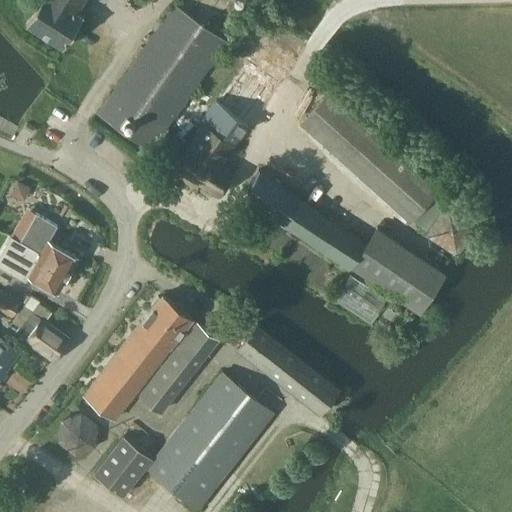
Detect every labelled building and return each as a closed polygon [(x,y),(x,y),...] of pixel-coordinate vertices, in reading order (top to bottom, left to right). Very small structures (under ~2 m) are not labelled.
[(85,0),(41,0),(26,23),(63,47),(84,14),(79,10),(85,0)] [(152,150),(228,39),(175,2),(99,112),(152,150)] [(209,115),(239,137),(295,57),(265,35),(209,115)] [(410,220),(447,181),(336,81),(300,121),(410,220)] [(220,164),(239,137),(209,115),(174,166),(219,194),(232,171),(220,164)] [(366,239),(259,167),(241,194),(350,267),(352,264),(421,310),(446,272),(376,224),(366,239)] [(25,199),(30,186),(16,181),(11,194),(25,199)] [(28,206),(0,252),(0,263),(13,272),(17,265),(58,290),(79,255),(50,238),(57,223),(37,211),(28,206)] [(370,323),(377,313),(386,298),(351,274),(334,299),(370,323)] [(0,307),(12,316),(20,302),(1,289),(0,290),(0,307)] [(116,418),(194,316),(163,293),(85,393),(116,418)] [(32,295),(10,326),(53,357),(55,359),(70,338),(69,337),(33,312),(40,301),(39,300),(32,295)] [(163,411),(219,337),(196,319),(139,393),(163,411)] [(321,412),(341,386),(258,321),(238,346),(321,412)] [(0,378),(20,350),(0,335),(0,378)] [(199,507),(276,410),(222,369),(147,466),(199,507)] [(77,452),(95,444),(98,423),(82,411),(62,419),(59,440),(77,452)] [(124,494),(154,456),(124,433),(95,472),(124,494)]
